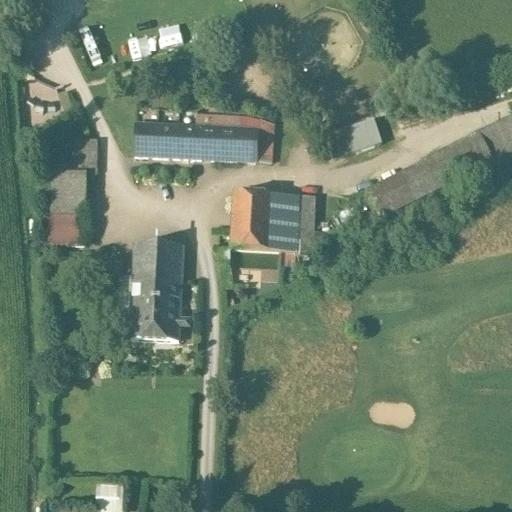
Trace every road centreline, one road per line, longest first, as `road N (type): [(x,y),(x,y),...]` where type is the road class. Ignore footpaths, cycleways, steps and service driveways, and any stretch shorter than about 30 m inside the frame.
road 1 (residential): [(55,0),(53,32),(136,215),(202,250)]
road 2 (unclassified): [(208,511),(212,324),(202,250)]
